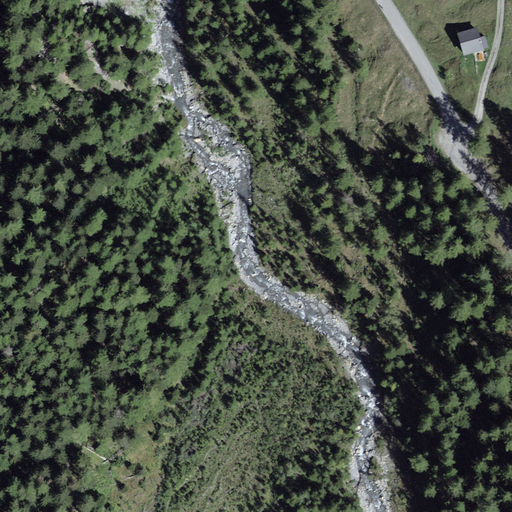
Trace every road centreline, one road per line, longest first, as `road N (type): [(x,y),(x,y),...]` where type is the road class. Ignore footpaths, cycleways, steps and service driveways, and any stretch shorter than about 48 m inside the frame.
road 1 (tertiary): [(382,0),(511,235)]
road 2 (track): [(468,151),(501,0)]
